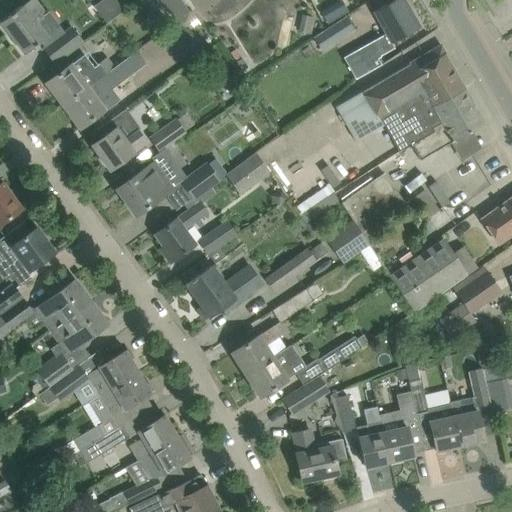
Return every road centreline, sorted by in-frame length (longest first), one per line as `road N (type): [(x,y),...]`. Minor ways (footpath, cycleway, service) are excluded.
road 1 (residential): [(0,103),(199,368),(280,511)]
road 2 (secondary): [(511,108),(452,0)]
road 3 (residential): [(394,511),(511,489)]
